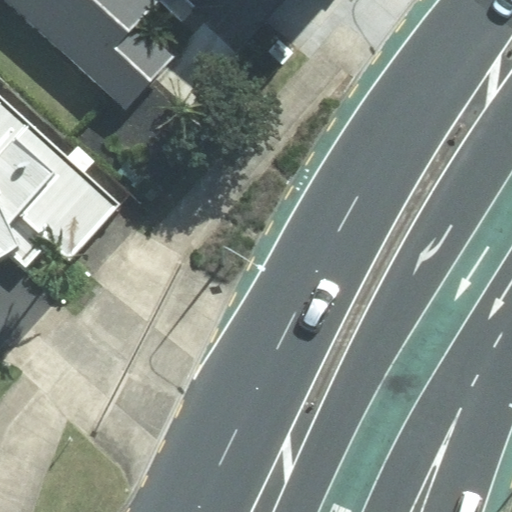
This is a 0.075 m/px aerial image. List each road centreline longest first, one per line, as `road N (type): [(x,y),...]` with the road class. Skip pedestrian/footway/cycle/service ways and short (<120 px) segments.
road 1 (secondary): [(198,511),(298,304),(406,137),(511,52)]
road 2 (secondary): [(503,246),(360,511)]
road 3 (primary): [(503,246),(442,511)]
